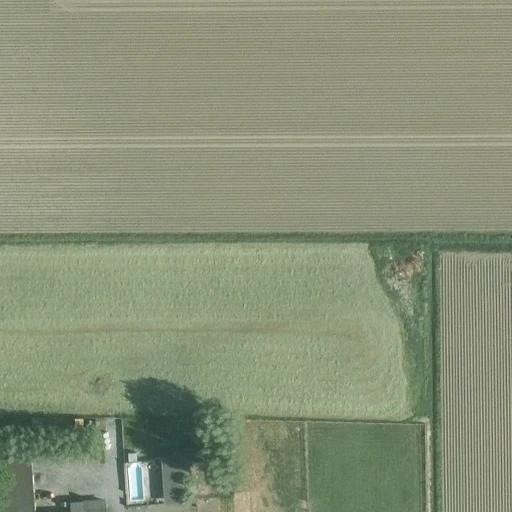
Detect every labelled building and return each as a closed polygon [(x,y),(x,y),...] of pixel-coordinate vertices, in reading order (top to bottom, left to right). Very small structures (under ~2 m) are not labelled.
[(41,416),(41,433),(63,433),(63,415),(41,416)] [(32,441),(32,453),(93,452),(93,441),(32,441)] [(155,455),(138,456),(139,497),(156,496),(155,455)] [(31,456),(0,459),(0,511),(13,511),(35,510),(31,456)] [(178,493),(177,457),(159,457),(160,493),(178,493)] [(228,491),(227,511),(244,511),(244,491),(228,491)] [(105,511),(106,510),(105,498),(85,499),(71,500),(72,511),(69,511),(105,511)]
